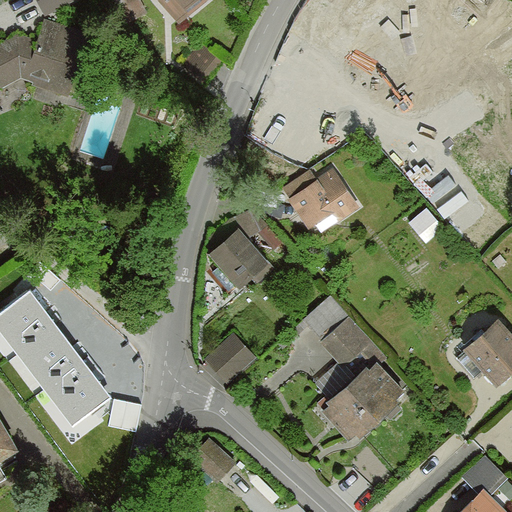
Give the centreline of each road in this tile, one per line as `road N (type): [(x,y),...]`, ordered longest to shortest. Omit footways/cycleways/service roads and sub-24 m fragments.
road 1 (residential): [(285,0),(182,242),(165,362)]
road 2 (residential): [(0,208),(165,362)]
road 3 (residential): [(163,378),(227,414),(334,511)]
road 4 (residential): [(163,378),(130,511)]
